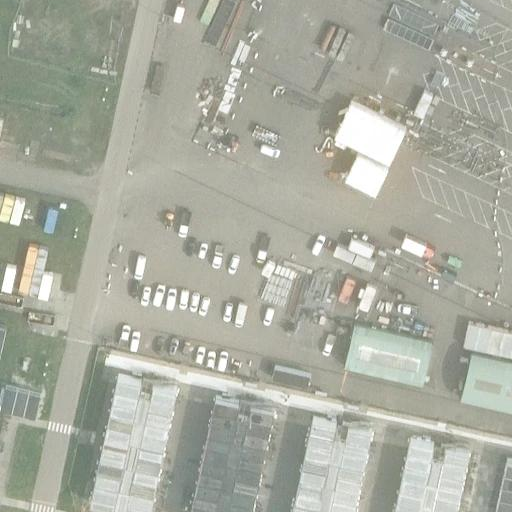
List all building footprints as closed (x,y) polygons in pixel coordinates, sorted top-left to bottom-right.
[(419,184),(438,140),(299,82),(280,126),(419,184)] [(422,385),(432,340),(354,322),(343,366),(422,385)] [(511,409),(511,359),(472,350),(460,397),(511,409)] [(276,363),(273,376),(310,384),(313,371),(276,363)] [(123,511),(232,511),(252,414),(110,386),(86,505),(123,511)] [(511,511),(511,474),(473,467),(465,511),(443,507),(444,502),(409,496),(420,439),(301,417),(291,473),(243,464),(240,476),(286,485),(281,511),(511,511)]
